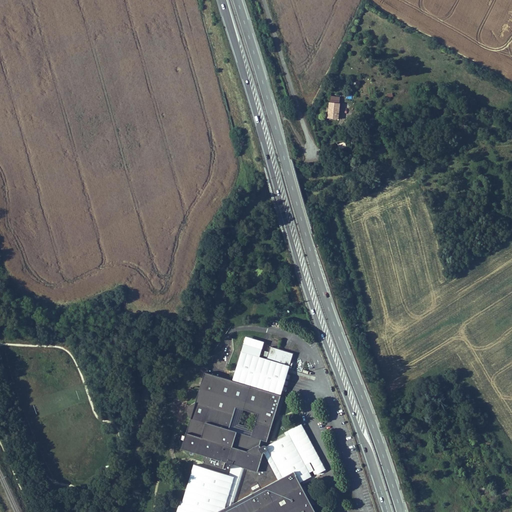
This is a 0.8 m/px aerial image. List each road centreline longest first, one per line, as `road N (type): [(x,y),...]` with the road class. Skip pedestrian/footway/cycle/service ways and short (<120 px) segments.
road 1 (trunk): [(222,0),(310,301),(388,511)]
road 2 (trunk): [(401,511),(322,288),(237,0)]
road 3 (unclassified): [(263,0),(310,149)]
